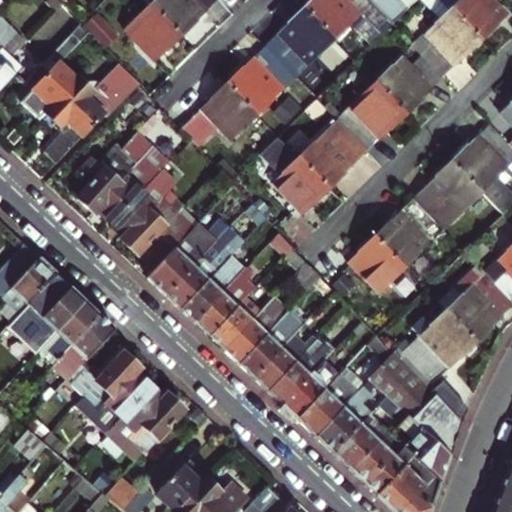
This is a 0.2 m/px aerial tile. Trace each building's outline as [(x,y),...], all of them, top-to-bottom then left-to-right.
[(145,0),(147,2),(180,35),(196,20),(194,18),(205,7),(212,0),(145,0)] [(391,25),(366,0),(307,0),(301,7),(333,41),(360,15),(380,36),(391,25)] [(366,0),(391,25),(415,2),(413,0),(399,0),(399,1),(397,0),(366,0)] [(420,0),(440,19),(412,47),(426,62),(439,76),(453,62),(463,53),(465,54),(479,41),(439,0),(420,0)] [(503,13),(490,0),(439,0),(479,41),(494,26),(492,24),(499,18),(503,13)] [(147,2),(121,27),(152,59),(158,53),(162,49),(164,51),(180,35),(147,2)] [(295,78),(333,41),(301,7),(280,28),(264,46),(295,78)] [(83,23),(104,44),(114,34),(94,12),(83,23)] [(0,46),(1,46),(0,44),(0,33),(9,24),(0,15),(0,46)] [(42,63),(49,70),(56,62),(84,33),(76,27),(42,63)] [(238,66),(223,81),(256,115),(295,78),(264,46),(249,59),(240,68),(238,66)] [(412,47),(390,68),(388,66),(372,81),(403,114),(420,98),(418,96),(429,86),(439,76),(426,62),(412,47)] [(8,67),(15,74),(24,82),(31,74),(15,59),(8,67)] [(43,113),(60,95),(74,80),(56,62),(49,70),(21,99),(29,107),(39,117),(43,113)] [(138,85),(117,64),(98,84),(82,84),(76,78),(74,80),(60,95),(91,125),(98,117),(104,111),(109,115),(138,85)] [(191,139),(198,146),(217,127),(230,140),(256,115),(223,81),(207,96),(209,98),(200,107),(179,127),(191,139)] [(388,129),(403,114),(372,81),(356,96),(358,98),(348,108),(336,120),(364,149),(375,139),(386,127),(388,129)] [(60,95),(43,113),(54,122),(62,130),(41,152),(53,164),(91,125),(60,95)] [(511,97),(509,101),(510,102),(505,108),(499,113),(511,126),(511,139),(507,145),(511,150),(511,97)] [(343,173),(341,171),(353,160),(364,149),(336,120),(313,142),(311,140),(295,156),(327,189),(343,173)] [(511,171),(511,150),(507,145),(487,125),(477,134),(466,145),(464,143),(447,160),(479,193),(500,214),(511,202),(511,193),(495,175),(505,165),(511,171)] [(130,175),(97,209),(104,216),(111,222),(147,184),(152,179),(153,178),(163,168),(168,163),(138,131),(117,155),(128,166),(125,169),(130,175)] [(92,214),(97,209),(130,175),(125,169),(128,166),(117,155),(76,198),(84,207),(92,214)] [(281,173),(271,183),(299,212),(305,206),(309,202),(311,204),(327,189),(295,156),(279,171),(281,173)] [(464,207),(479,193),(447,160),(432,174),(434,176),(426,184),(411,198),(425,212),(440,228),(463,205),(464,207)] [(87,161),(78,171),(87,179),(96,170),(87,161)] [(118,230),(125,236),(159,201),(164,206),(167,203),(178,212),(185,204),(173,193),(180,186),(163,168),(153,178),(152,179),(147,184),(111,222),(118,230)] [(425,212),(411,198),(396,213),(388,221),(385,219),(370,234),(402,268),(418,252),(416,251),(440,228),(425,212)] [(159,201),(125,236),(121,241),(136,254),(153,271),(173,249),(194,228),(178,212),(167,203),(164,206),(159,201)] [(202,255),(165,295),(171,302),(180,310),(216,270),(243,242),(227,228),(202,255)] [(294,245),(280,231),(273,238),(287,252),(294,245)] [(402,268),(370,234),(353,250),(355,252),(350,257),(346,261),(374,291),(384,282),(386,284),(402,268)] [(511,241),(504,249),(506,251),(496,261),(506,271),(493,283),(511,302),(511,241)] [(22,243),(0,266),(0,291),(3,295),(37,258),(31,252),(22,243)] [(294,245),(287,252),(300,266),(307,258),(304,255),(294,245)] [(159,290),(165,295),(202,255),(194,248),(183,259),(173,249),(153,271),(146,278),(155,286),(159,290)] [(37,258),(3,295),(1,297),(5,300),(10,294),(23,307),(55,274),(46,266),(37,258)] [(202,330),(209,337),(245,297),(250,291),(242,284),(260,264),(255,258),(234,280),(194,323),(202,330)] [(283,285),(299,299),(322,274),(307,258),(300,266),(283,285)] [(498,317),(511,303),(511,302),(493,283),(476,265),(453,288),(459,294),(442,310),(474,343),(490,327),(489,326),(498,317)] [(216,270),(180,310),(188,317),(194,323),(234,280),(228,275),(225,278),(216,270)] [(55,274),(23,307),(29,312),(16,327),(20,331),(17,335),(36,352),(39,350),(84,302),(69,288),(55,274)] [(10,294),(5,300),(2,304),(14,316),(23,307),(10,294)] [(216,344),(223,350),(263,306),(258,301),(254,306),(245,297),(209,337),(216,344)] [(263,306),(223,350),(231,358),(238,364),(285,313),(270,299),(263,306)] [(84,302),(39,350),(48,358),(44,362),(49,367),(98,316),(90,307),(84,302)] [(416,335),(399,352),(429,384),(448,366),(456,358),(457,360),(474,343),(442,310),(426,326),(418,317),(408,327),(416,335)] [(285,313),(238,364),(247,372),(252,377),(289,337),(300,326),(285,313)] [(98,316),(49,367),(53,371),(57,366),(69,376),(78,367),(113,330),(104,321),(98,316)] [(396,348),(399,352),(416,335),(408,327),(391,343),(396,348)] [(260,385),(268,392),(305,352),(289,337),(252,377),(260,385)] [(289,412),(296,419),(323,390),(337,375),(328,365),(342,350),(338,345),(330,354),(282,405),(289,412)] [(275,399),(282,405),(330,354),(323,347),(313,359),(305,352),(268,392),(275,399)] [(368,378),(387,395),(448,454),(454,437),(459,424),(429,393),(434,388),(429,384),(399,352),(396,348),(391,354),(368,378)] [(95,383),(78,367),(69,376),(66,380),(83,396),(93,406),(96,402),(103,408),(135,374),(140,369),(132,361),(123,353),(95,383)] [(143,380),(135,374),(103,408),(96,402),(93,406),(83,396),(75,405),(105,434),(150,387),(143,380)] [(441,381),(434,388),(429,393),(459,424),(462,416),(466,408),(441,381)] [(131,434),(163,399),(156,393),(150,387),(105,434),(135,462),(144,453),(133,443),(137,439),(131,434)] [(306,428),(315,436),(341,407),(323,390),(296,419),(306,428)] [(167,395),(163,399),(131,434),(137,439),(133,443),(144,453),(183,410),(174,402),(167,395)] [(393,436),(412,454),(439,482),(444,467),(448,454),(387,395),(369,413),(374,417),(382,408),(402,427),(393,436)] [(341,407),(315,436),(323,444),(332,453),(359,424),(341,407)] [(359,424),(332,453),(342,462),(351,470),(388,431),(374,417),(369,413),(359,424)] [(49,431),(31,416),(21,426),(26,430),(41,442),(49,434),(48,433),(49,431)] [(26,430),(13,446),(31,461),(33,459),(44,445),(41,442),(26,430)] [(388,431),(351,470),(365,484),(376,494),(412,454),(393,436),(388,431)] [(44,445),(57,456),(65,447),(49,434),(41,442),(44,445)] [(44,445),(33,459),(52,474),(63,461),(57,456),(44,445)] [(376,494),(395,511),(428,511),(439,482),(412,454),(376,494)] [(174,509),(188,494),(205,476),(194,466),(188,460),(157,493),(174,509)] [(511,475),(505,473),(501,482),(497,492),(511,497),(511,475)] [(222,491),(212,482),(205,476),(188,494),(207,511),(231,511),(245,498),(236,489),(229,483),(222,491)] [(122,480),(106,498),(108,499),(119,508),(134,491),(122,480)] [(0,511),(4,511),(3,511),(19,491),(11,485),(0,497),(0,511)] [(140,511),(153,498),(141,487),(120,509),(123,511),(140,511)] [(273,495),(266,488),(249,506),(255,511),(269,511),(280,501),(273,495)] [(511,511),(511,497),(497,492),(494,501),(490,511),(493,511),(511,511)] [(101,493),(89,509),(92,511),(97,511),(108,499),(106,498),(101,493)] [(172,511),(207,511),(188,494),(174,509),(172,511)]
